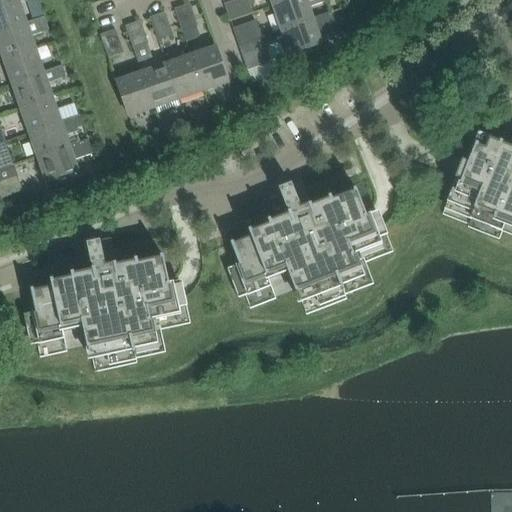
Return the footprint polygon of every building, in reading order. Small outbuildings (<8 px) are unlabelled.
[(16,0),(0,5),(0,33),(26,24),(17,0),(16,0)] [(288,0),(273,5),(282,30),(312,19),(308,8),(331,0),(288,0)] [(175,10),(182,32),(197,27),(189,5),(175,10)] [(227,13),(230,21),(253,13),(250,5),(227,13)] [(41,6),(32,9),(35,19),(44,16),(41,6)] [(150,18),(158,41),(173,36),(165,13),(150,18)] [(312,19),(282,30),(291,55),(321,45),(322,44),(328,29),(330,28),(326,15),(312,19)] [(0,33),(0,47),(4,60),(34,49),(30,37),(49,31),(45,17),(26,24),(0,33)] [(126,27),(133,49),(148,44),(140,22),(126,27)] [(233,30),(238,45),(258,38),(253,23),(233,30)] [(100,36),(108,58),(123,53),(115,31),(100,36)] [(216,48),(191,57),(203,91),(228,82),(216,48)] [(242,56),(247,70),(270,62),(265,48),(242,56)] [(4,60),(13,84),(43,73),(34,49),(4,60)] [(191,57),(166,66),(178,100),(203,91),(191,57)] [(13,84),(21,109),(52,98),(47,84),(66,77),(62,66),(43,73),(13,84)] [(166,66),(142,74),(154,108),(178,100),(166,66)] [(154,108),(142,74),(117,83),(129,117),(154,108)] [(21,109),(30,133),(60,123),(60,122),(52,98),(21,109)] [(69,147),(65,136),(78,132),(73,117),(60,122),(60,123),(30,133),(38,158),(69,147)] [(511,149),(502,146),(503,144),(500,143),(500,145),(480,137),(476,145),(452,207),(472,215),(471,217),(474,218),(474,216),(492,223),(491,225),(494,226),(494,224),(511,231),(511,149)] [(69,147),(38,158),(47,183),(77,172),(73,161),(92,154),(87,140),(69,147)] [(0,162),(0,171),(14,167),(11,158),(0,162)] [(0,182),(0,199),(22,191),(17,177),(0,182)] [(358,265),(382,255),(356,190),(354,191),(355,193),(333,202),(331,197),(329,198),(330,200),(312,207),(309,199),(299,203),(292,186),(280,191),(289,216),(272,223),(271,221),(268,222),(270,226),(252,233),(252,231),(249,232),(250,234),(230,242),(231,244),(255,305),(294,289),(300,303),(302,302),(302,300),(319,293),(321,297),(341,289),(342,291),(344,290),(342,285),(362,277),(358,265)] [(178,326),(173,302),(163,257),(161,258),(161,260),(139,265),(138,260),(135,261),(136,263),(117,267),(115,259),(105,261),(101,243),(88,246),(93,272),(75,276),(74,274),(72,275),(73,279),(54,283),(54,281),(51,282),(52,284),(31,288),(32,291),(31,291),(45,355),(87,345),(90,360),(93,359),(93,357),(111,353),(112,357),(133,353),(133,354),(136,354),(135,348),(156,344),(153,331),(178,326)]
